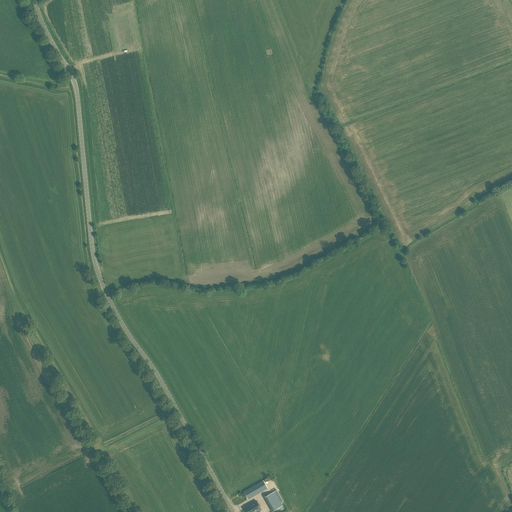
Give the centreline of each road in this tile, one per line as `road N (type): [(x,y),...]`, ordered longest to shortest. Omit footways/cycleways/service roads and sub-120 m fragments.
road 1 (unclassified): [(233,511),(96,268),(76,89),(34,0)]
road 2 (track): [(134,511),(23,320)]
